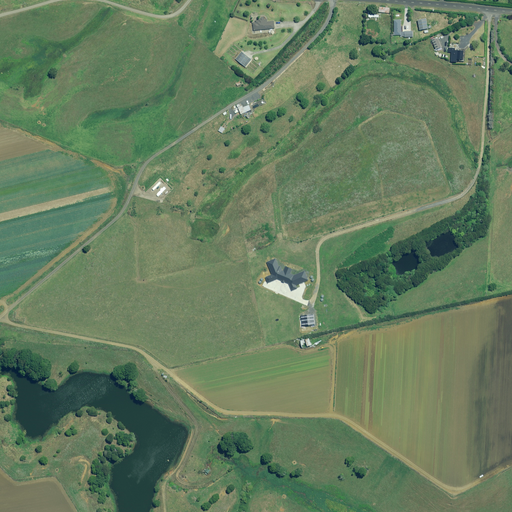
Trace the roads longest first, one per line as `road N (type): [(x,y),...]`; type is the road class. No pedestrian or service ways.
road 1 (track): [(0,316),(119,218),(152,156),(297,56),(322,29),(332,0)]
road 2 (unclassified): [(388,0),(511,11)]
